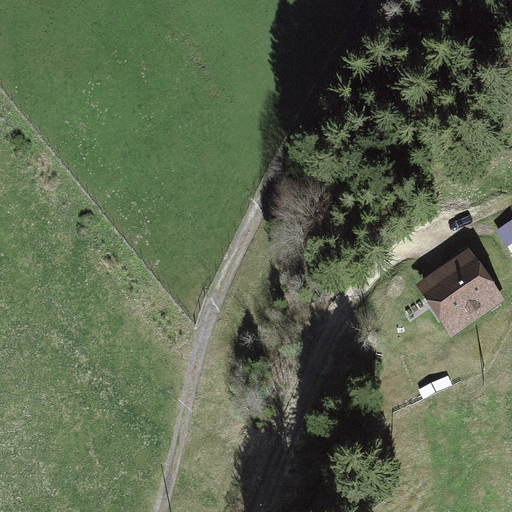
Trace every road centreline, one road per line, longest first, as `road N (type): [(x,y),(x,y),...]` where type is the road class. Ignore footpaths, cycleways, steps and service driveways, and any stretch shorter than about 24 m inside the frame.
road 1 (track): [(162,511),(209,323),(260,201),(376,0)]
road 2 (track): [(258,511),(325,344),(354,295),(412,244),(511,199)]
